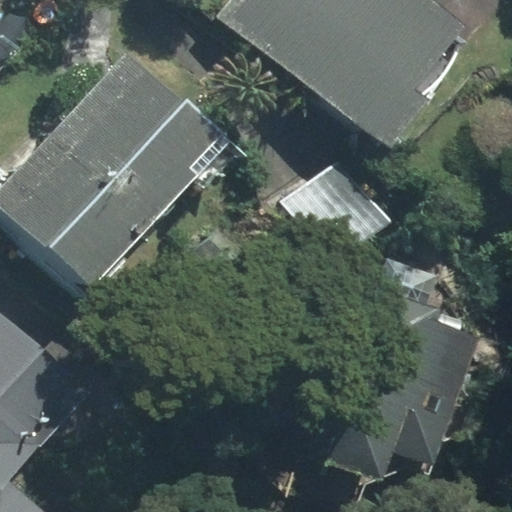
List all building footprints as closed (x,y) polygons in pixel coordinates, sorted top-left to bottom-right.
[(415,90),(466,25),(432,0),(234,0),(222,16),(391,146),(427,99),(415,90)] [(239,149),(125,51),(0,193),(0,207),(95,290),(194,178),(205,187),(239,149)] [(343,158),(285,202),(331,264),(390,220),(343,158)] [(434,467),(478,328),(315,273),(253,444),(381,485),(390,452),(434,467)] [(43,511),(9,482),(88,391),(0,315),(0,511),(43,511)]
